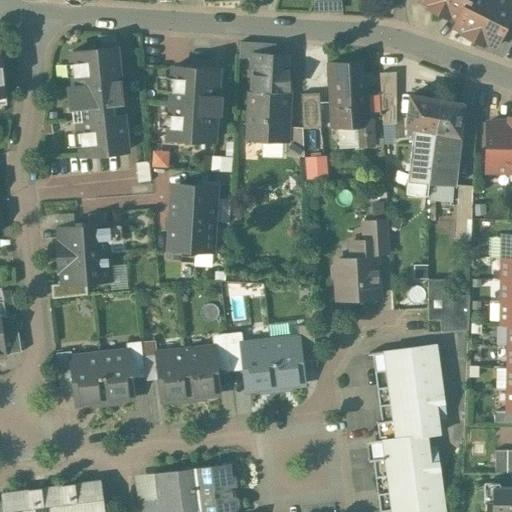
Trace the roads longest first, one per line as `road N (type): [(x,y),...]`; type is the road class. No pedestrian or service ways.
road 1 (residential): [(511,77),(388,37),(39,11)]
road 2 (residential): [(39,11),(20,173),(38,340),(18,428)]
road 3 (residential): [(119,457),(237,439),(298,464),(313,409),(356,326)]
